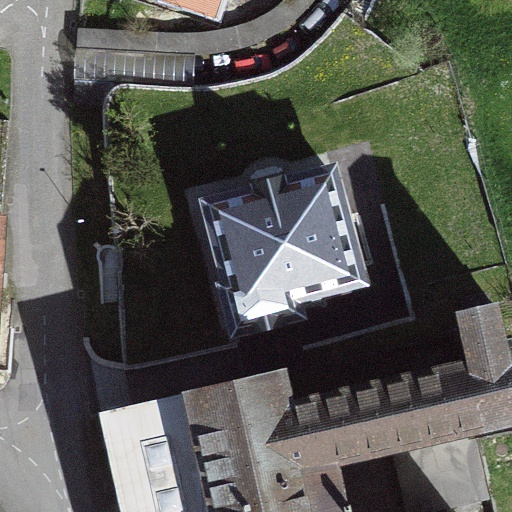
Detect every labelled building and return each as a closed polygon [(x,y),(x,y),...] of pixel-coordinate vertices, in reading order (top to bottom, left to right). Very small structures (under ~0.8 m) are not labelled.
[(225,288),(236,329),(296,312),(293,298),(359,280),(331,173),(209,205),(230,287),(225,288)] [(282,375),(302,465),(333,458),(471,427),(511,417),(511,382),(493,305),(461,313),(466,333),(282,375)] [(215,511),(351,511),(349,503),(343,504),(333,458),(302,465),(282,375),(281,371),(188,392),(215,511)] [(215,511),(188,392),(100,412),(123,511),(215,511)] [(349,503),(351,511),(425,511),(487,499),(471,427),(333,458),(343,504),(349,503)]
